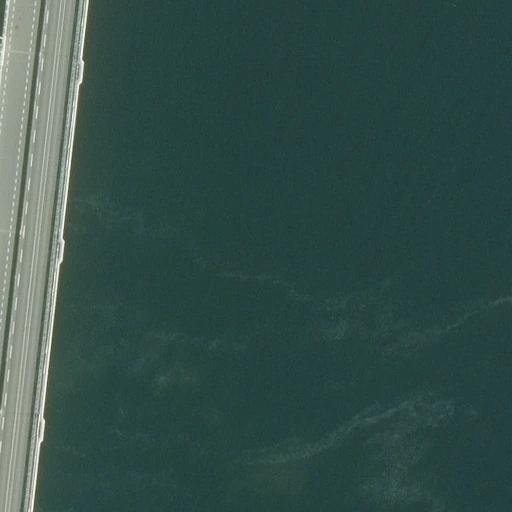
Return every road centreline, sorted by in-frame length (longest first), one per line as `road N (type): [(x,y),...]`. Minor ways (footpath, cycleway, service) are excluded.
road 1 (primary): [(3,511),(59,0)]
road 2 (unclassified): [(0,211),(22,0)]
